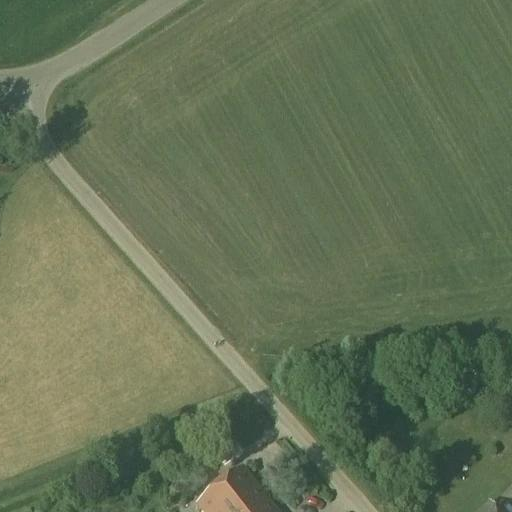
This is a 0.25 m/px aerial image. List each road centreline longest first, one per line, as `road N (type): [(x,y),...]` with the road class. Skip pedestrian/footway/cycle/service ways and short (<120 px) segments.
road 1 (unclassified): [(371,511),(40,137),(31,89)]
road 2 (unclassified): [(31,89),(170,0)]
